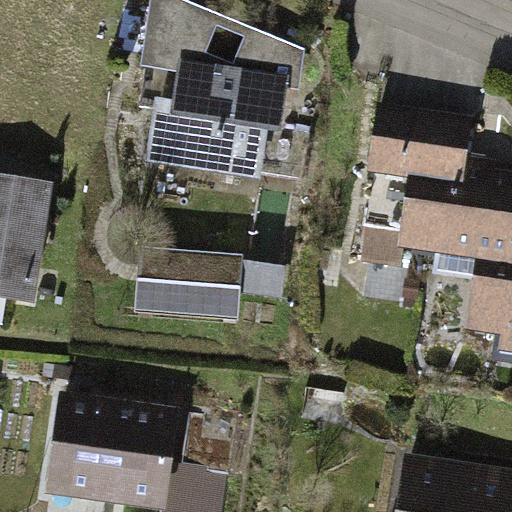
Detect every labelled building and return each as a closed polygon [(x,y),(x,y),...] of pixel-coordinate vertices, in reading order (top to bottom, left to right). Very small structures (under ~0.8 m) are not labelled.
[(299,66),(142,7),(130,91),(162,95),(157,128),(139,126),(130,184),(149,187),(245,202),(251,164),(269,167),(278,108),(292,110),(299,66)] [(382,110),(373,167),(416,173),(407,232),(367,225),(363,255),(403,261),(406,238),(415,240),(414,252),(435,255),(437,243),(484,250),(473,320),(506,325),(503,344),(511,345),(511,183),(493,181),(495,166),(464,161),(470,123),(452,121),(382,110)] [(0,325),(26,330),(28,316),(38,317),(49,254),(38,252),(48,196),(0,187),(0,325)] [(280,282),(236,278),(233,310),(277,315),(280,282)] [(64,401),(53,481),(95,487),(94,492),(163,501),(168,465),(175,417),(64,401)] [(190,411),(182,467),(230,474),(238,418),(190,411)] [(182,467),(168,465),(163,501),(161,511),(224,511),(230,474),(182,467)] [(511,511),(511,483),(403,466),(395,511),(511,511)]
